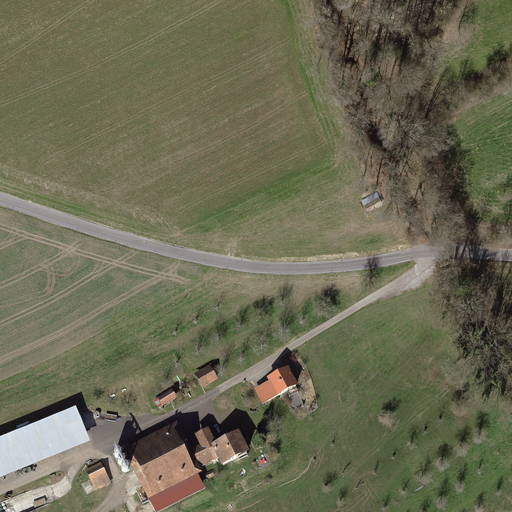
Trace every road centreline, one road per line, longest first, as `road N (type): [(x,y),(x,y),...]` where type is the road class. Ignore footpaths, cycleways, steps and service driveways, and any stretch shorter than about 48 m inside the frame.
road 1 (tertiary): [(511,255),(432,250),(338,265),(234,263),(0,198)]
road 2 (track): [(0,485),(202,400),(429,262),(432,250)]
